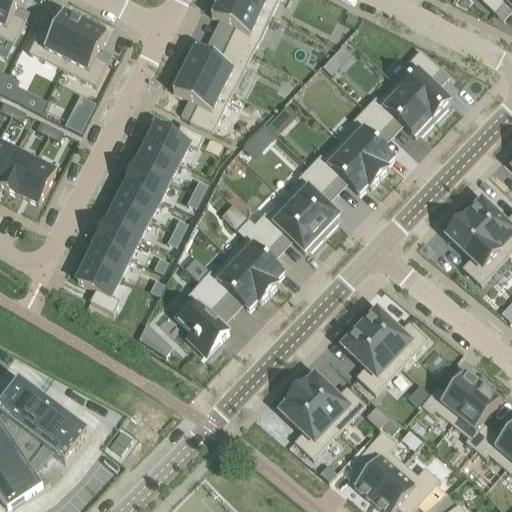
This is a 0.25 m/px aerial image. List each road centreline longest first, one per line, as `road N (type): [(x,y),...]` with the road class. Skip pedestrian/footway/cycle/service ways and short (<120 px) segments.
road 1 (tertiary): [(120,511),(378,249)]
road 2 (residential): [(0,250),(40,270),(164,37)]
road 3 (tertiary): [(378,249),(511,111)]
road 4 (residential): [(378,249),(511,363)]
road 5 (residential): [(381,0),(511,63)]
